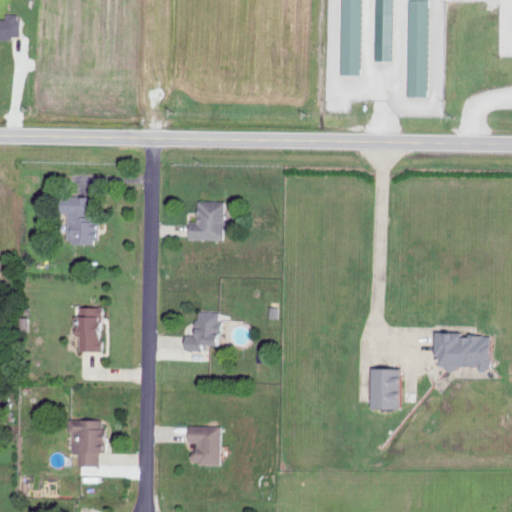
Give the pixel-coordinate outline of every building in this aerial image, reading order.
[(364,0),(343,0),(342,72),(363,72),(364,0)] [(396,0),(377,0),(377,58),(395,59),(396,0)] [(430,95),(432,0),(412,0),(410,94),(430,95)] [(23,12),(10,13),(10,17),(0,17),(0,37),(24,37),(23,12)] [(98,195),(73,194),(72,240),(104,241),(105,218),(98,218),(98,195)] [(229,200),(202,199),(202,220),(193,220),(192,238),(229,238),(229,200)] [(84,349),(108,349),(108,339),(108,306),(85,305),(84,349)] [(226,310),(201,310),(200,333),(188,333),(188,348),(208,349),(208,343),(225,344),(226,310)] [(497,334),(471,334),(471,331),(445,331),(445,356),(449,356),(449,368),(463,368),(463,365),(486,365),(486,369),(498,369),(498,344),(497,344),(497,334)] [(411,407),(411,388),(413,388),(413,375),(410,375),(410,367),(377,367),(376,407),(411,407)] [(104,465),(104,450),(110,450),(111,418),(74,418),(73,431),(77,431),(77,452),(83,452),(83,464),(104,465)] [(225,463),(226,425),(193,424),(192,441),(201,441),(201,450),(194,450),(194,462),(225,463)]
